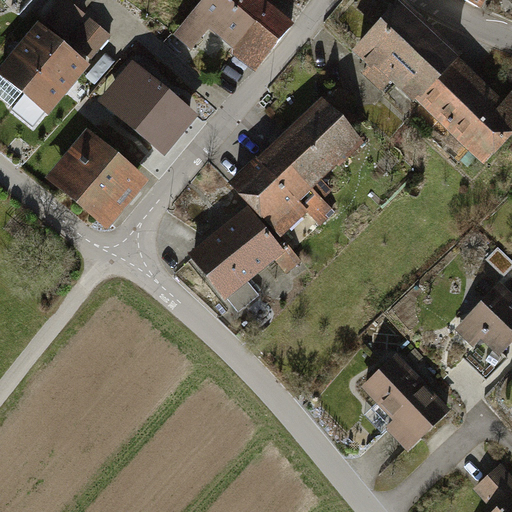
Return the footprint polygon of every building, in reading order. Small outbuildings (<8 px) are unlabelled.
[(281,41),(232,0),(216,0),(183,39),(200,54),(216,35),(257,69),(281,41)] [(232,0),(281,41),(296,24),(268,0),(232,0)] [(462,0),(485,12),(491,0),(462,0)] [(90,17),(70,1),(53,23),(73,39),(90,17)] [(465,60),(407,9),(365,57),(377,68),(370,77),(389,93),(396,85),(423,108),(465,60)] [(115,36),(94,20),(78,41),(98,58),(115,36)] [(87,64),(41,25),(3,70),(49,108),(87,64)] [(511,100),(465,60),(423,108),(491,167),(511,143),(511,100)] [(208,123),(133,62),(98,104),(172,166),(208,123)] [(330,99),(238,182),(288,237),(312,216),(324,230),(341,215),(322,194),(373,147),(330,99)] [(92,133),(50,182),(114,236),(156,187),(92,133)] [(256,207),(195,257),(233,303),(281,263),(291,276),(304,265),(256,207)] [(511,288),(505,281),(459,328),(479,347),(487,338),(507,357),(511,351),(511,288)] [(456,414),(404,356),(369,387),(400,422),(391,430),(412,453),(456,414)] [(494,511),(511,511),(511,470),(506,464),(476,492),(494,511)]
